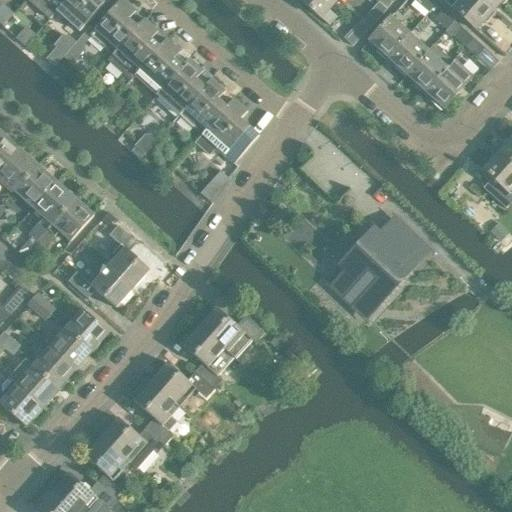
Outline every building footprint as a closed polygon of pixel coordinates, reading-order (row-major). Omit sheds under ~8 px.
[(43,0),(57,12),(67,0),(43,0)] [(67,0),(57,12),(80,33),(104,4),(99,0),(67,0)] [(338,1),(337,0),(299,0),(321,20),(338,1)] [(413,0),(417,3),(428,14),(436,6),(429,0),(413,0)] [(445,0),(444,2),(476,31),(483,23),(486,25),(496,14),(480,0),(445,0)] [(480,0),(496,14),(493,12),(500,4),(503,6),(508,0),(480,0)] [(121,1),(89,36),(111,56),(112,57),(137,29),(128,21),(135,13),(121,1)] [(387,11),(379,3),(368,15),(377,22),(387,11)] [(455,23),(443,12),(436,20),(448,31),(455,23)] [(386,61),(388,59),(409,36),(390,19),(369,43),(378,50),(376,52),(386,61)] [(112,57),(111,56),(107,61),(130,82),(135,77),(135,76),(160,48),(151,41),(158,33),(144,21),(137,29),(112,57)] [(370,29),(361,21),(344,41),(353,48),(370,29)] [(454,37),(465,48),(473,39),(461,29),(454,37)] [(409,36),(388,59),(397,67),(395,69),(405,79),(407,77),(428,53),(409,36)] [(473,39),(465,48),(485,65),(490,70),(498,62),(492,57),(473,39)] [(135,76),(135,77),(157,97),(182,68),(174,61),(180,53),(166,41),(160,48),(135,76)] [(428,53),(407,77),(416,84),(414,86),(424,95),(426,93),(446,69),(428,53)] [(446,69),(426,93),(434,100),(432,103),(443,112),(465,87),(474,77),(454,60),(446,69)] [(189,61),(182,68),(157,97),(179,116),(204,88),(196,80),(203,73),(189,61)] [(204,88),(179,116),(201,136),(195,143),(195,144),(227,108),(219,100),(225,93),(211,80),(205,88),(204,88)] [(227,108),(195,144),(209,156),(216,148),(234,165),(259,137),(241,120),(248,112),(234,100),(227,108)] [(0,132),(0,170),(19,148),(1,132),(0,132)] [(511,139),(501,152),(511,161),(511,139)] [(19,148),(0,170),(0,178),(14,191),(38,165),(19,148)] [(511,195),(509,193),(511,189),(511,161),(501,152),(483,171),(492,179),(483,189),(506,210),(511,202),(511,195)] [(38,165),(14,191),(33,208),(57,182),(38,165)] [(33,208),(44,218),(29,235),(32,238),(37,242),(75,199),(57,182),(33,208)] [(37,242),(32,238),(25,246),(34,254),(41,246),(45,249),(60,233),(71,242),(94,216),(75,199),(37,242)] [(352,269),(329,295),(360,322),(377,303),(382,308),(407,280),(399,273),(422,249),(393,224),(381,236),(378,233),(348,266),(352,269)] [(120,245),(104,264),(133,290),(150,271),(130,253),(138,244),(118,226),(109,236),(120,245)] [(19,253),(28,261),(34,254),(25,246),(19,253)] [(116,309),(133,290),(104,264),(88,282),(77,272),(68,282),(88,300),(95,291),(116,309)] [(1,307),(1,308),(9,315),(29,295),(19,286),(1,307)] [(37,295),(28,305),(37,313),(46,303),(37,295)] [(46,303),(37,313),(44,320),(53,310),(46,303)] [(216,307),(199,327),(228,352),(234,358),(236,359),(252,341),(255,344),(263,334),(243,317),(236,325),(216,307)] [(0,325),(1,324),(9,315),(1,308),(0,309),(0,325)] [(65,329),(91,353),(109,333),(82,310),(65,329)] [(199,327),(182,346),(202,363),(194,373),(214,390),(222,381),(217,376),(234,358),(228,352),(199,327)] [(49,348),(75,371),(91,353),(65,329),(49,348)] [(4,333),(0,337),(0,346),(4,350),(12,340),(4,333)] [(12,340),(4,350),(12,357),(21,348),(12,340)] [(25,360),(58,390),(75,371),(49,348),(33,367),(25,360)] [(8,379),(42,409),(58,390),(25,360),(8,379)] [(166,364),(150,383),(178,408),(190,418),(205,400),(214,390),(194,373),(186,381),(166,364)] [(0,396),(0,404),(26,428),(42,409),(8,379),(2,386),(3,393),(0,396)] [(150,383),(133,402),(153,419),(145,428),(165,446),(173,437),(168,432),(177,423),(171,417),(178,408),(150,383)] [(118,419),(101,438),(129,463),(136,469),(151,451),(157,455),(165,446),(145,428),(138,436),(118,419)] [(101,438),(84,457),(104,474),(96,483),(116,501),(124,491),(113,482),(129,463),(101,438)] [(68,474),(52,493),(72,511),(100,511),(104,508),(107,510),(116,501),(96,483),(89,492),(68,474)] [(72,511),(52,493),(35,511),(72,511)]
